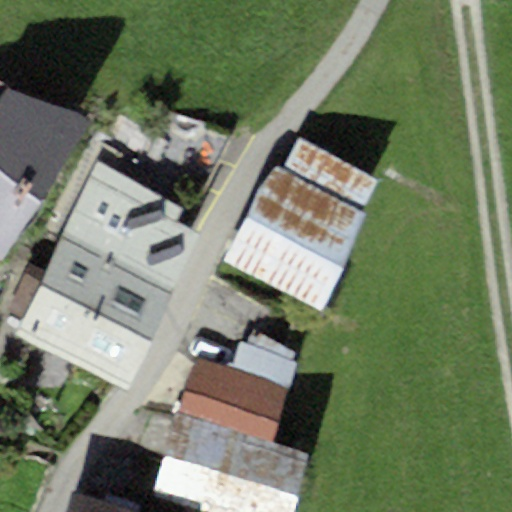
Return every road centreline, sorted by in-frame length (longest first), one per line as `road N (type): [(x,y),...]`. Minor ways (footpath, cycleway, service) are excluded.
road 1 (residential): [(378,0),(345,69),(255,165),(157,353),(51,511)]
road 2 (unclassified): [(511,267),(474,0)]
